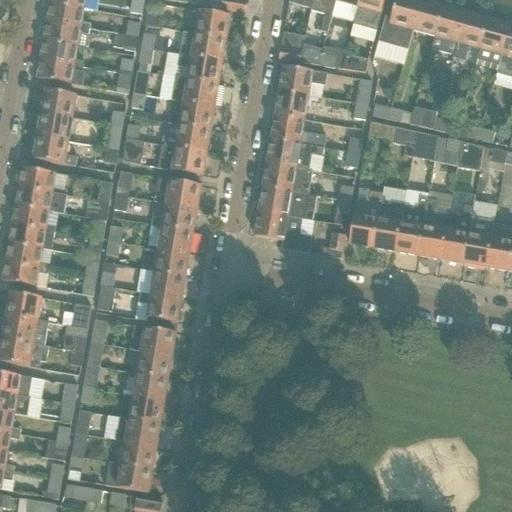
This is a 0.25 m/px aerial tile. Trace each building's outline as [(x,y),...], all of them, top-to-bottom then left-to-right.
[(51,0),(51,5),(83,10),(84,0),(51,0)] [(131,0),(130,12),(129,14),(141,16),(141,14),(142,11),(143,1),(134,0),(131,0)] [(248,0),(221,0),(220,10),(247,14),(248,0)] [(289,0),(289,4),(311,10),(313,0),(289,0)] [(313,0),(311,10),(310,12),(325,16),(321,33),(327,35),(332,18),(336,3),(337,0),(313,0)] [(337,0),(336,3),(358,9),(360,0),(337,0)] [(360,0),(358,9),(354,24),(377,30),(385,0),(360,0)] [(391,0),(379,43),(408,51),(421,3),(413,0),(412,0),(391,0)] [(358,9),(336,3),(332,18),(354,24),(358,9)] [(421,3),(413,32),(414,32),(436,38),(444,9),(421,3)] [(51,5),(47,24),(89,31),(90,25),(80,23),(83,10),(51,5)] [(436,38),(432,50),(454,56),(465,15),(444,9),(436,38)] [(148,12),(145,27),(157,29),(160,14),(148,12)] [(200,13),(196,36),(226,41),(230,18),(200,13)] [(454,56),(453,59),(464,62),(468,47),(480,50),(488,21),(466,15),(465,15),(454,56)] [(480,50),(477,61),(499,67),(502,56),(510,27),(488,21),(480,50)] [(128,23),(126,37),(137,39),(139,24),(128,23)] [(47,24),(44,42),(76,48),(79,34),(88,36),(89,31),(47,24)] [(377,30),(354,24),(350,36),(373,43),(377,30)] [(511,27),(510,27),(502,56),(498,72),(511,76),(511,27)] [(184,34),(180,57),(222,64),(226,41),(196,36),(184,34)] [(281,50),(279,61),(300,64),(303,45),(304,37),(300,36),(284,34),(281,50)] [(114,35),(112,48),(124,50),(123,51),(134,53),(135,49),(137,39),(126,37),(114,35)] [(144,36),(141,50),(151,52),(152,52),(153,52),(156,37),(155,37),(144,35),(144,36)] [(44,42),(41,61),(83,68),(84,63),(74,61),(76,48),(44,42)] [(408,51),(379,43),(375,59),(404,67),(408,51)] [(303,45),(300,64),(319,67),(322,52),(322,51),(303,45)] [(319,67),(334,69),(336,54),(345,55),(346,51),(323,47),(322,51),(319,67)] [(468,47),(464,62),(476,65),(477,61),(480,50),(468,47)] [(139,62),(139,64),(151,66),(151,64),(153,52),(152,52),(151,52),(141,50),(139,62)] [(336,54),(334,69),(343,71),(345,55),(336,54)] [(346,54),(344,69),(365,73),(367,58),(346,54)] [(180,57),(176,79),(218,87),(222,64),(180,57)] [(122,60),(119,74),(130,76),(133,62),(122,60)] [(83,68),(41,61),(38,80),(79,88),(83,68)] [(499,67),(477,61),(475,66),(498,72),(499,67)] [(284,68),(280,93),(309,98),(311,84),(325,86),(327,76),(284,68)] [(511,76),(498,72),(493,87),(511,92),(511,76)] [(130,76),(119,74),(116,93),(127,95),(130,76)] [(135,78),(133,95),(145,98),(148,80),(135,78)] [(172,102),(185,104),(214,109),(218,87),(176,79),(172,102)] [(359,81),(355,106),(367,108),(372,83),(371,83),(370,83),(359,81)] [(322,100),(325,86),(311,84),(309,98),(322,100)] [(46,92),(42,115),(72,120),(76,97),(46,92)] [(280,93),(276,117),(304,122),(309,98),(280,93)] [(133,95),(130,109),(131,110),(143,111),(145,98),(133,95)] [(185,104),(181,127),(210,132),(214,109),(185,104)] [(372,117),(389,121),(391,113),(392,109),(374,105),(372,117)] [(355,106),(353,120),(365,122),(367,108),(355,106)] [(391,113),(389,121),(401,124),(404,112),(392,109),(391,113)] [(422,110),(418,128),(433,131),(435,120),(436,113),(422,110)] [(113,113),(110,127),(121,129),(123,117),(123,114),(113,113)] [(42,115),(38,138),(68,143),(72,120),(42,115)] [(276,117),(271,141),(324,150),(327,138),(302,133),(304,122),(276,117)] [(435,120),(433,131),(434,131),(446,134),(448,122),(437,120),(435,120)] [(168,125),(164,148),(206,155),(210,132),(181,127),(168,125)] [(369,137),(369,138),(391,142),(392,142),(394,129),(371,125),(369,137)] [(464,138),(479,141),(481,132),(482,129),(466,126),(464,138)] [(109,127),(105,149),(106,149),(117,151),(121,129),(110,127),(109,127)] [(126,140),(138,142),(140,129),(128,127),(125,140),(126,140)] [(391,143),(391,144),(405,147),(403,157),(412,159),(414,149),(417,134),(394,129),(392,142),(391,142),(391,143)] [(481,132),(479,141),(493,144),(495,132),(482,129),(481,132)] [(417,134),(414,149),(436,154),(436,152),(439,139),(417,134)] [(68,143),(38,138),(34,161),(76,169),(78,159),(65,157),(68,143)] [(439,139),(436,152),(437,153),(435,162),(456,166),(461,144),(439,139)] [(123,161),(122,163),(140,166),(144,146),(144,144),(138,142),(126,140),(126,141),(126,142),(123,161)] [(350,140),(348,153),(349,153),(350,154),(359,155),(361,141),(350,140)] [(271,141),(267,165),(309,172),(312,156),(323,158),(324,150),(271,141)] [(458,167),(478,171),(482,149),(462,144),(458,167)] [(206,155),(164,148),(162,147),(158,170),(202,178),(206,155)] [(106,149),(104,164),(115,165),(116,163),(117,151),(106,149)] [(414,149),(412,159),(434,163),(436,154),(414,149)] [(489,162),(504,165),(504,164),(506,154),(492,151),(489,162)] [(348,153),(345,168),(347,168),(357,170),(357,168),(359,155),(350,154),(349,153),(348,153)] [(320,174),(323,158),(312,156),(309,172),(313,173),(320,174)] [(267,165),(263,189),(307,196),(309,197),(313,173),(309,172),(267,165)] [(23,169),(20,189),(61,196),(65,196),(66,191),(62,190),(59,190),(53,189),(55,175),(43,173),(23,169)] [(118,182),(116,197),(126,199),(127,199),(130,182),(131,176),(131,175),(120,174),(119,180),(119,182),(118,182)] [(155,204),(167,206),(197,211),(201,188),(159,181),(155,204)] [(101,183),(97,202),(109,204),(112,185),(103,183),(101,183)] [(341,187),(339,201),(351,203),(353,189),(341,187)] [(20,189),(16,207),(48,213),(63,215),(66,197),(65,196),(61,196),(20,189)] [(263,189),(259,213),(303,220),(307,196),(263,189)] [(382,196),(381,202),(404,206),(406,192),(384,189),(382,196)] [(406,192),(404,206),(419,209),(420,199),(428,200),(429,195),(406,191),(406,192)] [(359,192),(358,199),(369,201),(370,193),(359,192)] [(353,226),(350,246),(373,250),(381,204),(381,202),(382,196),(370,193),(369,201),(358,199),(355,216),(353,226)] [(437,214),(449,216),(452,197),(429,193),(429,195),(428,200),(439,202),(437,214)] [(452,197),(449,216),(462,219),(464,206),(473,207),(474,203),(475,197),(453,193),(452,197)] [(307,196),(303,220),(311,222),(316,198),(309,197),(307,196)] [(116,197),(114,211),(125,213),(125,212),(127,199),(126,199),(116,197)] [(396,254),(418,257),(428,200),(420,199),(419,209),(404,206),(396,254)] [(418,257),(441,261),(449,216),(437,214),(439,202),(428,200),(418,257)] [(339,201),(337,215),(349,217),(351,203),(339,201)] [(85,218),(105,222),(108,205),(88,202),(85,218)] [(373,250),(396,254),(404,206),(381,202),(381,204),(373,250)] [(473,207),(471,219),(493,223),(496,207),(474,203),(473,207)] [(167,206),(163,229),(193,234),(197,211),(167,206)] [(441,261),(463,265),(471,219),(473,207),(464,206),(462,219),(449,216),(441,261)] [(16,207),(13,226),(54,233),(55,228),(46,227),(48,213),(16,207)] [(303,220),(259,213),(255,237),(282,242),(281,250),(309,255),(312,239),(300,237),(303,220)] [(349,217),(337,215),(335,226),(347,228),(349,217)] [(463,265),(486,269),(494,225),(494,223),(493,223),(471,219),(463,265)] [(311,222),(303,220),(300,237),(312,239),(314,222),(311,222)] [(94,224),(92,239),(102,241),(105,226),(94,224)] [(486,269),(509,273),(511,253),(511,228),(494,225),(486,269)] [(13,226),(10,245),(42,250),(51,252),(54,233),(13,226)] [(111,228),(109,243),(117,244),(119,244),(119,245),(122,230),(121,230),(111,228)] [(163,229),(159,251),(189,257),(193,234),(163,229)] [(321,248),(319,256),(341,260),(342,253),(343,251),(345,237),(333,235),(331,249),(321,248)] [(102,241),(92,239),(89,251),(100,253),(102,241)] [(109,243),(106,256),(117,258),(119,245),(119,244),(117,244),(109,243)] [(10,245),(7,263),(48,270),(49,265),(40,263),(42,250),(10,245)] [(159,251),(155,274),(185,279),(189,257),(159,251)] [(48,270),(7,263),(3,283),(35,288),(38,274),(47,276),(48,270)] [(88,263),(85,277),(96,279),(98,264),(88,263)] [(103,273),(100,288),(101,288),(112,290),(113,290),(115,275),(114,274),(110,274),(103,273)] [(155,274),(151,297),(181,302),(185,279),(155,274)] [(83,289),(82,296),(92,297),(94,291),(96,279),(85,277),(84,286),(83,289)] [(101,289),(97,311),(111,314),(112,311),(114,294),(115,291),(113,290),(112,290),(101,288),(101,289)] [(11,294),(7,317),(37,323),(41,299),(11,294)] [(181,302),(151,297),(140,295),(138,304),(150,306),(147,320),(177,325),(181,302)] [(75,306),(72,326),(87,329),(90,308),(75,306)] [(7,317),(3,340),(44,347),(48,325),(37,323),(7,317)] [(94,320),(90,344),(103,346),(107,322),(94,320)] [(72,352),(83,354),(87,329),(72,326),(65,325),(62,348),(73,350),(72,352)] [(130,351),(142,353),(171,358),(175,334),(134,327),(130,351)] [(44,347),(3,340),(0,359),(0,363),(39,370),(40,362),(46,363),(49,348),(44,347)] [(90,344),(88,359),(100,361),(103,346),(90,344)] [(83,354),(72,352),(70,365),(81,367),(83,354)] [(142,353),(138,375),(167,380),(171,358),(142,353)] [(44,381),(20,377),(0,373),(0,393),(31,399),(40,401),(44,381)] [(85,376),(82,389),(95,391),(97,378),(97,377),(85,375),(85,376)] [(138,375),(134,398),(163,403),(167,380),(138,375)] [(65,392),(63,405),(74,407),(76,391),(77,387),(66,385),(65,389),(65,392)] [(95,391),(82,389),(80,403),(92,405),(95,391)] [(0,393),(0,412),(13,415),(25,417),(28,415),(31,399),(0,393)] [(134,398),(130,421),(159,426),(163,403),(134,398)] [(74,407),(63,405),(61,418),(72,420),(74,407)] [(0,412),(0,432),(20,436),(21,430),(11,429),(13,415),(0,412)] [(115,441),(126,443),(155,449),(159,426),(130,421),(119,419),(115,441)] [(77,420),(74,434),(87,437),(89,423),(77,420)] [(59,428),(57,442),(67,444),(70,430),(59,428)] [(0,432),(0,451),(7,453),(9,440),(19,441),(20,436),(0,432)] [(87,437),(74,434),(72,448),(84,450),(87,437)] [(56,442),(54,456),(65,458),(67,444),(57,442),(56,442)] [(126,443),(122,466),(151,471),(155,449),(126,443)] [(0,451),(0,470),(13,473),(14,468),(4,466),(7,453),(0,451)] [(68,472),(80,474),(83,460),(70,458),(68,472)] [(151,471),(122,466),(109,464),(105,487),(147,495),(151,471)] [(52,466),(50,479),(61,481),(63,467),(52,466)] [(0,470),(0,490),(2,481),(11,482),(12,478),(13,473),(0,470)] [(43,493),(42,497),(44,498),(58,500),(58,499),(61,481),(50,479),(48,494),(46,494),(45,494),(43,493)] [(64,498),(86,501),(88,490),(66,486),(64,498)] [(88,490),(86,501),(101,504),(103,493),(88,490)] [(111,495),(110,505),(124,508),(126,497),(111,495)] [(0,496),(0,508),(8,510),(10,498),(0,496)] [(134,511),(160,511),(162,503),(137,498),(134,511)] [(28,501),(25,511),(40,511),(42,504),(28,501)]
